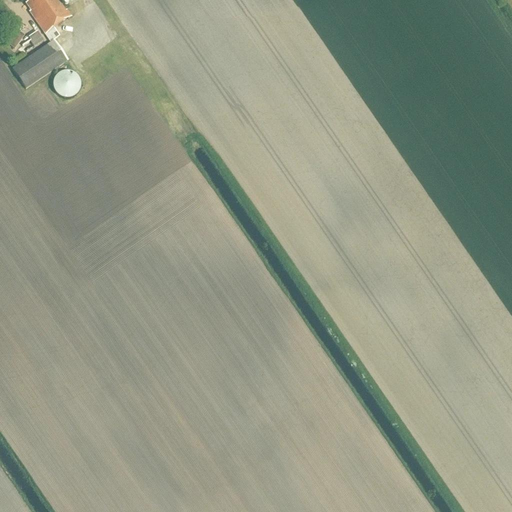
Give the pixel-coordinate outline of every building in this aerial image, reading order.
[(32,12),(30,13),(46,36),(71,19),(58,0),(25,0),(28,4),(26,5),(32,12)] [(23,47),(29,56),(46,45),(39,34),(29,41),(30,42),(23,47)] [(54,42),(49,35),(46,37),(51,44),(13,71),(26,91),(68,62),(54,41),(54,42)] [(19,44),(11,38),(6,45),(14,51),(19,44)] [(58,76),(55,79),(53,82),(53,86),(53,90),(54,93),(57,96),(60,99),(63,100),(67,101),(71,100),(74,98),(77,96),(79,93),(80,89),(80,86),(80,82),(78,79),(75,76),(72,74),(68,73),(64,73),(61,74),(58,76)]
